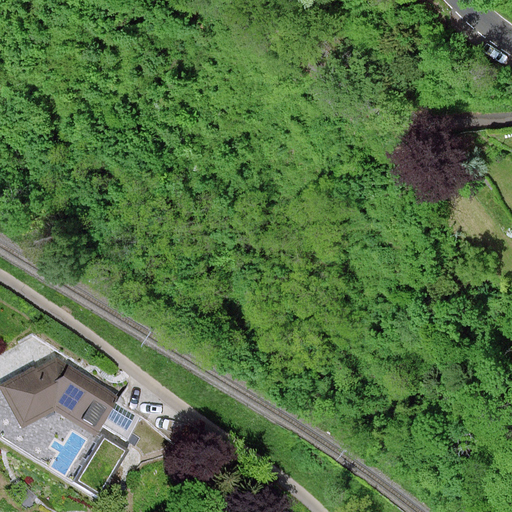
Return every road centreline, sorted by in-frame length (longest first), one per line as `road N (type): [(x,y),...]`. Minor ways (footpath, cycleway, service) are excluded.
road 1 (residential): [(307,511),(158,378),(0,273)]
road 2 (track): [(246,0),(357,96),(409,121),(511,116)]
